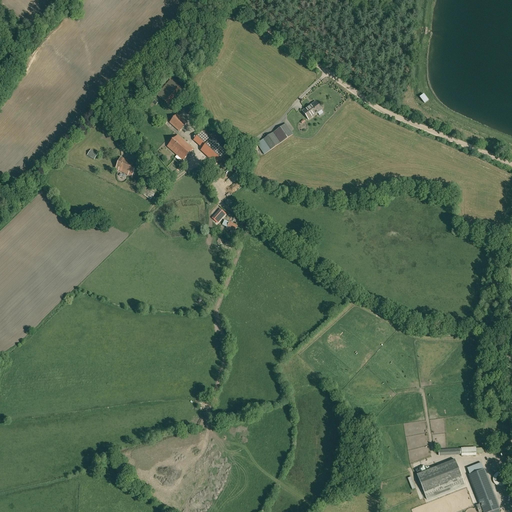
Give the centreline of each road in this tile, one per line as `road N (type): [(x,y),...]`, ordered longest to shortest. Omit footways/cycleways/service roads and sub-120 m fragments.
road 1 (track): [(511,165),(381,109),(229,0)]
road 2 (track): [(195,0),(150,58),(0,200)]
